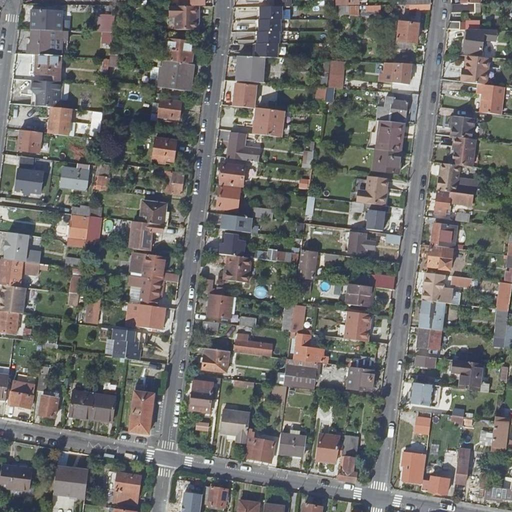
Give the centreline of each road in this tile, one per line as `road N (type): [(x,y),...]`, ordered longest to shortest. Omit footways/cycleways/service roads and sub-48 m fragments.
road 1 (residential): [(379,497),(441,0)]
road 2 (residential): [(224,0),(166,458)]
road 3 (residential): [(166,458),(379,497)]
road 4 (residential): [(0,427),(166,458)]
